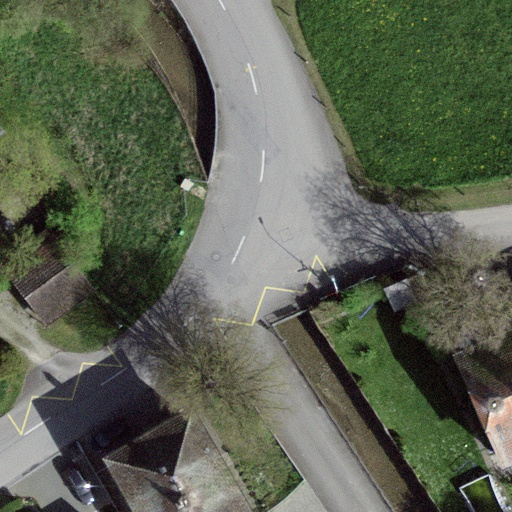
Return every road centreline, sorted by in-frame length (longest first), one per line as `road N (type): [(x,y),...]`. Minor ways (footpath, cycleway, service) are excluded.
road 1 (residential): [(211,298),(364,511)]
road 2 (residential): [(211,298),(152,349),(0,452)]
road 3 (residential): [(255,202),(358,235),(511,227)]
road 4 (residential): [(219,0),(252,65),(264,111),(255,202)]
